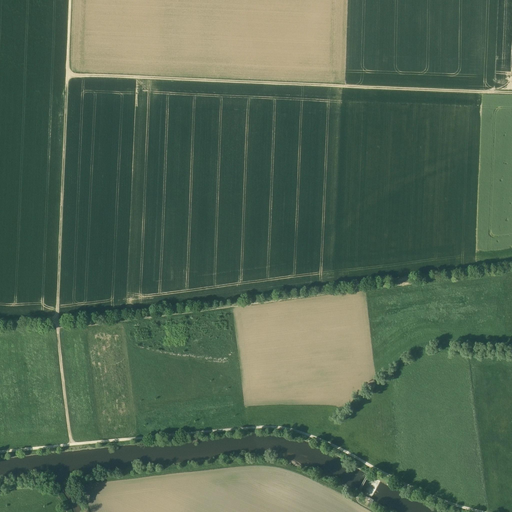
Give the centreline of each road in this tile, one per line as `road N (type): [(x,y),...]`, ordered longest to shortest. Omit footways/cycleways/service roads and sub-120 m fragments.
road 1 (track): [(57,326),(511,275)]
road 2 (track): [(66,75),(511,95)]
road 3 (track): [(70,444),(282,427),(372,467)]
road 4 (track): [(353,501),(276,469),(82,485)]
road 5 (track): [(56,320),(66,75)]
